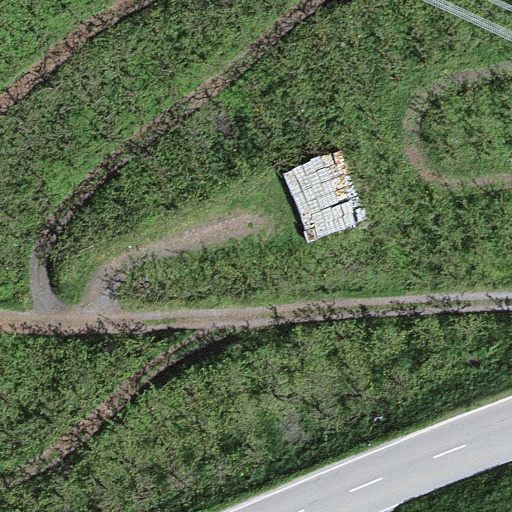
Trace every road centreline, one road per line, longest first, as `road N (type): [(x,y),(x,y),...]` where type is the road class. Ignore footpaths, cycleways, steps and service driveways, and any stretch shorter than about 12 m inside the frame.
road 1 (track): [(511,301),(117,324),(0,318)]
road 2 (secondary): [(304,511),(511,429)]
